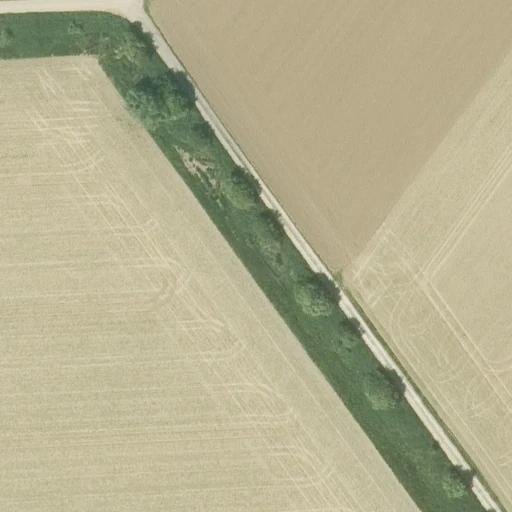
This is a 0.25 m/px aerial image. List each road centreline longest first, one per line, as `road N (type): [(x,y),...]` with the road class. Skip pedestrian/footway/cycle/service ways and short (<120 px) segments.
road 1 (track): [(492,511),(128,5)]
road 2 (track): [(132,0),(0,10)]
